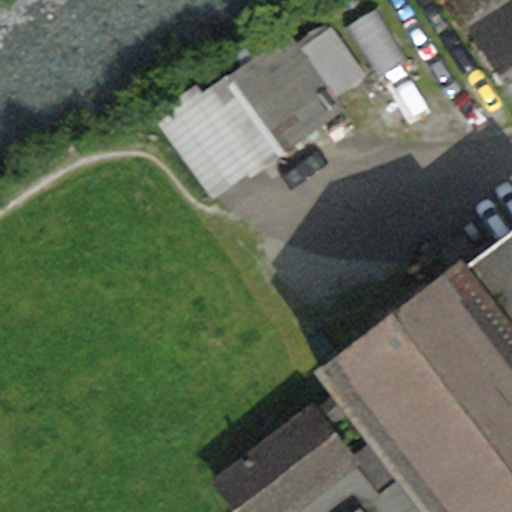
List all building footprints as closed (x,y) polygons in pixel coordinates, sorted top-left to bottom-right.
[(383,64),(412,47),(383,0),(376,0),(353,14),(383,64)] [(511,0),(454,0),(511,88),(511,0)] [(218,199),(335,108),(287,40),(210,102),(200,89),(160,119),(218,199)] [(375,443),(427,511),(511,511),(511,234),(324,376),(375,443)] [(427,511),(375,443),(352,461),(312,411),(217,484),(238,511),(427,511)]
